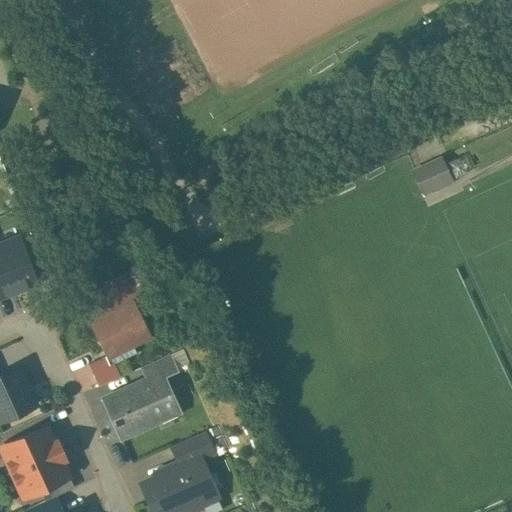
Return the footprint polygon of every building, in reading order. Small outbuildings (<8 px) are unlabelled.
[(470,149),(447,159),(454,176),(477,166),(470,149)] [(423,162),(410,168),(422,194),(450,181),(441,161),(426,168),(423,162)] [(130,270),(91,290),(104,315),(132,301),(129,297),(141,291),(130,270)] [(104,315),(91,322),(107,355),(109,354),(130,343),(132,345),(150,336),(132,301),(104,315)] [(130,343),(109,354),(113,363),(135,352),(132,345),(130,343)] [(169,353),(140,366),(146,378),(160,371),(161,374),(176,368),(169,353)] [(109,354),(107,355),(87,364),(98,386),(119,376),(113,363),(109,354)] [(0,375),(0,418),(34,404),(18,367),(0,375)] [(137,388),(104,403),(119,437),(155,421),(153,416),(176,406),(161,374),(160,371),(146,378),(135,383),(137,388)] [(45,425),(0,445),(0,448),(10,471),(59,449),(56,444),(53,442),(45,425)] [(204,430),(170,445),(177,461),(197,452),(199,458),(214,451),(204,430)] [(59,449),(10,471),(22,496),(39,489),(49,484),(68,476),(60,459),(62,455),(59,449)] [(177,461),(170,465),(172,469),(141,483),(153,511),(180,511),(201,503),(203,496),(214,492),(199,458),(197,452),(177,461)] [(49,484),(39,489),(44,500),(54,495),(49,484)] [(44,500),(22,509),(23,511),(63,511),(55,495),(44,500)]
